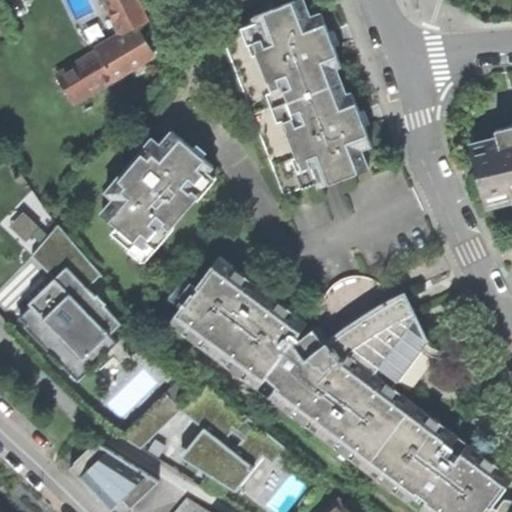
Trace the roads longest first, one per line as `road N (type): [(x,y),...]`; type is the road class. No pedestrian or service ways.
road 1 (residential): [(394,63),(511,338)]
road 2 (residential): [(91,511),(0,425)]
